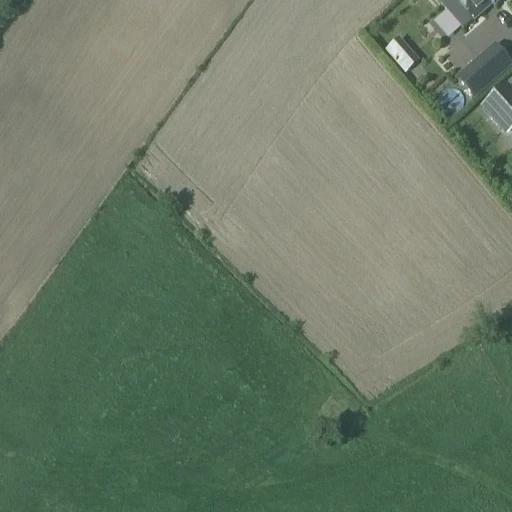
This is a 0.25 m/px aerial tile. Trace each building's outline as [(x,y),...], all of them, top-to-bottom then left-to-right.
[(415,0),(372,0),(289,67),(308,90),(417,2),(415,0)] [(492,9),(502,0),(446,0),(439,6),(461,32),(490,6),(492,9)] [(412,27),(386,49),(400,67),(427,45),(412,27)] [(492,84),(509,69),(492,49),(475,64),(455,82),(473,101),(492,84)] [(401,69),(434,121),(459,105),(426,53),(401,69)] [(354,141),(396,96),(367,68),(324,113),(354,141)] [(511,130),(511,104),(501,92),(485,106),(509,134),(511,130)] [(390,167),(402,156),(388,141),(376,152),(390,167)]
